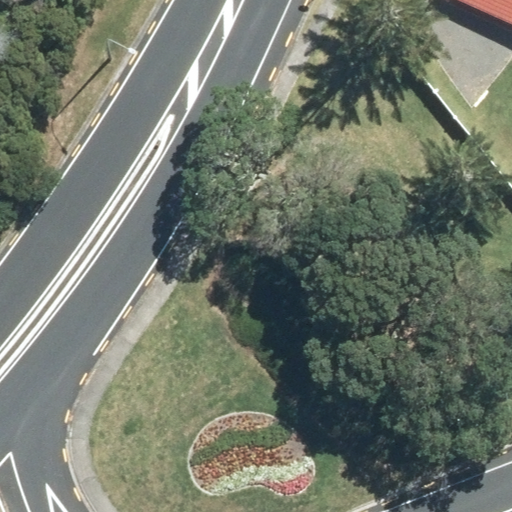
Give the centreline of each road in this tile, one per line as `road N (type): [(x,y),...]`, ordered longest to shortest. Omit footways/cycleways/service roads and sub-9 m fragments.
road 1 (secondary): [(271,0),(156,220),(39,377)]
road 2 (secondary): [(0,312),(194,0)]
road 3 (secondary): [(39,377),(44,460),(61,511)]
